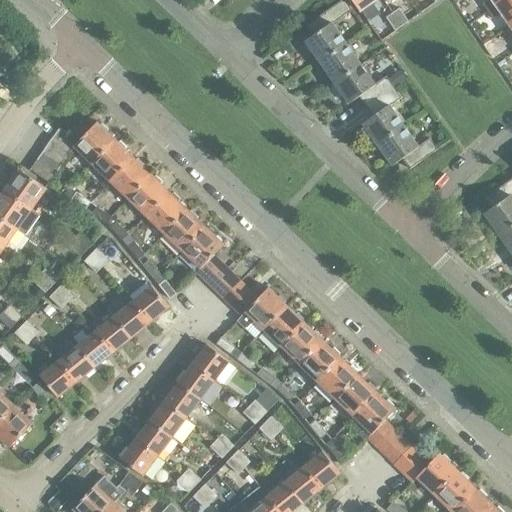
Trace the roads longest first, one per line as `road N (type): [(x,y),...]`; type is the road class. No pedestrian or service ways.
road 1 (unclassified): [(511,459),(82,45)]
road 2 (unclassified): [(19,501),(213,303)]
road 3 (unclassified): [(408,228),(224,51)]
road 4 (unclassified): [(511,328),(408,228)]
road 5 (unclassified): [(511,131),(408,228)]
road 6 (unclassified): [(0,142),(82,45)]
